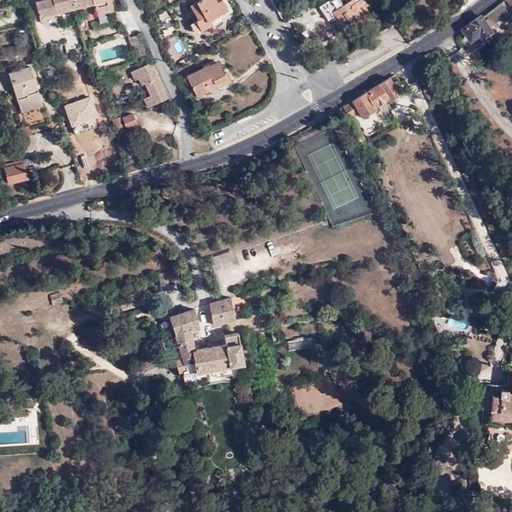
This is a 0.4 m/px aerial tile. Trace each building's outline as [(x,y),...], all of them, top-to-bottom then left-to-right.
[(38,18),(76,8),(73,0),(44,0),(45,1),(35,4),(38,18)] [(73,0),(76,8),(94,4),(98,21),(117,17),(114,10),(111,0),(73,0)] [(196,22),(202,32),(214,26),(211,21),(229,11),(222,0),(217,3),(215,0),(203,0),(191,7),(199,20),(196,22)] [(351,0),(343,5),(339,0),(330,0),(319,7),(328,21),(332,18),(339,29),(367,11),(365,9),(369,6),(365,0),(364,0),(363,1),(362,0),(351,0)] [(502,2),(488,13),(496,24),(511,13),(502,2)] [(483,16),(465,29),(473,39),(482,33),(484,37),(493,30),(490,26),(493,23),(490,19),(486,21),(483,16)] [(197,35),(202,32),(196,22),(191,25),(197,35)] [(130,43),(131,43),(141,40),(138,34),(128,38),(130,43)] [(141,40),(131,43),(137,57),(146,54),(141,40)] [(428,54),(420,59),(427,73),(433,71),(428,54)] [(217,83),(227,78),(218,61),(187,77),(197,96),(210,90),(211,91),(219,87),(217,83)] [(132,71),(148,107),(168,98),(152,62),(132,71)] [(9,75),(19,107),(41,100),(30,68),(9,75)] [(390,78),(352,101),(359,113),(362,118),(376,109),(375,107),(388,99),(389,101),(400,94),(390,78)] [(41,100),(19,107),(21,113),(43,106),(41,100)] [(352,101),(343,107),(349,119),(354,115),(359,113),(352,101)] [(354,115),(349,119),(351,124),(357,121),(354,115)] [(36,147),(32,134),(20,137),(24,151),(36,147)] [(23,163),(22,158),(4,164),(6,168),(23,163)] [(10,183),(28,177),(23,163),(6,168),(10,183)] [(162,188),(161,190),(161,192),(161,194),(163,196),(168,197),(170,194),(171,191),(170,188),(167,187),(165,186),(162,188)] [(60,293),(50,296),(53,305),(63,303),(60,293)] [(230,298),(209,304),(213,325),(235,319),(230,298)] [(237,333),(225,335),(227,344),(194,350),(190,330),(200,328),(194,309),(169,317),(182,358),(175,360),(179,372),(183,371),(183,373),(196,371),(196,373),(228,367),(228,366),(243,363),(237,333)] [(48,385),(39,387),(41,396),(50,395),(48,385)] [(500,396),(492,395),(490,423),(511,424),(511,390),(500,390),(500,396)]
